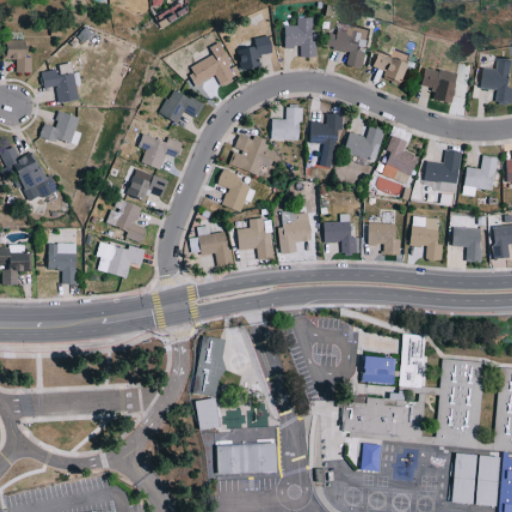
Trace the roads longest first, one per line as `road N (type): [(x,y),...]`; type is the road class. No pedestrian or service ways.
road 1 (residential): [(176,307),(172,240),(214,139),(238,108),(264,92),(322,86),(442,129),(511,131)]
road 2 (tertiary): [(176,307),(304,285),(511,293)]
road 3 (tertiary): [(0,324),(176,307)]
